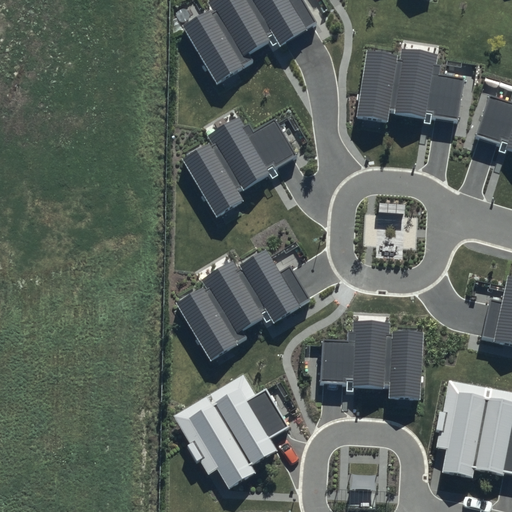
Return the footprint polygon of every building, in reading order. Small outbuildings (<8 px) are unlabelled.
[(211,0),(207,3),(211,9),(183,27),(219,83),(254,61),(250,55),(277,38),(282,46),(320,22),(305,0),(211,0)] [(401,55),(366,50),(356,117),(388,122),(390,113),(425,118),(425,114),(460,120),(467,78),(439,74),(441,66),(435,65),(437,55),(401,49),(401,55)] [(511,102),(488,95),(475,135),(507,145),(506,149),(511,151),(511,102)] [(210,143),(182,160),(216,215),(241,200),(236,192),(297,155),(275,120),(251,135),(239,115),(205,135),(210,143)] [(278,273),(265,252),(238,269),(233,262),(199,283),(203,290),(176,307),(211,363),(246,341),(243,335),(270,319),(274,326),(312,302),(289,266),(278,273)] [(503,304),(492,301),(484,341),(494,343),(493,348),(511,351),(511,281),(508,281),(503,304)] [(420,403),(423,337),(389,336),(390,326),(353,325),(353,336),(348,336),(348,344),(322,343),(321,387),(347,388),(347,390),(389,392),(389,402),(420,403)] [(256,398),(244,377),(173,419),(208,478),(218,472),(230,492),(256,476),(252,469),(277,454),(270,442),(290,430),(267,392),(256,398)] [(511,477),(511,395),(449,383),(436,451),(446,453),(442,476),(473,482),(475,473),(503,478),(503,475),(511,477)]
